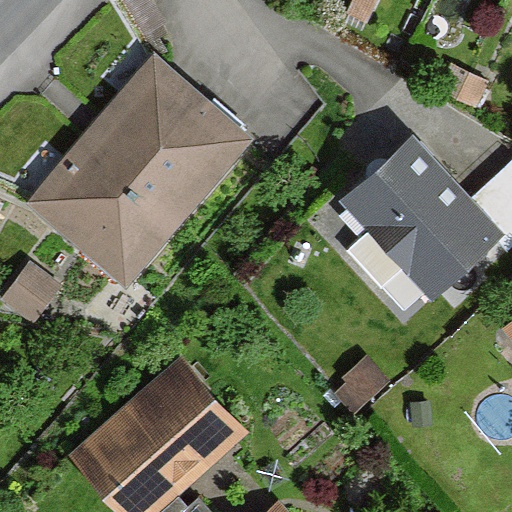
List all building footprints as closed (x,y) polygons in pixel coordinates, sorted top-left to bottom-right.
[(249,141),(148,56),(22,206),(124,290),(249,141)] [(511,165),(473,201),(412,134),(337,202),(426,300),(499,234),(511,248),(511,165)] [(63,295),(30,273),(3,312),(36,334),(63,295)] [(511,321),(501,330),(511,344),(511,321)] [(170,511),(250,437),(178,361),(65,468),(106,511),(170,511)]
